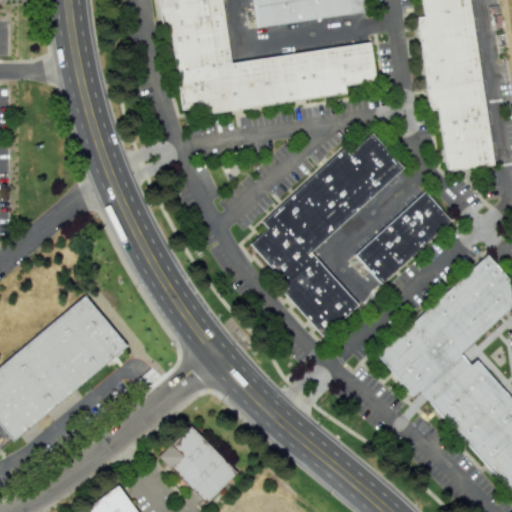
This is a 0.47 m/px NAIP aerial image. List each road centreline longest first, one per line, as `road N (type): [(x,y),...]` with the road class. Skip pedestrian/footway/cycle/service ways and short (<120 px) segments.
road 1 (secondary): [(389,511),(237,378),(155,269),(97,146),(65,0)]
road 2 (residential): [(215,353),(77,471),(8,511)]
